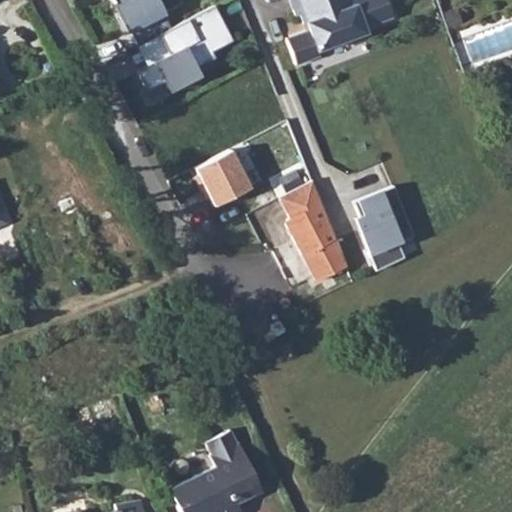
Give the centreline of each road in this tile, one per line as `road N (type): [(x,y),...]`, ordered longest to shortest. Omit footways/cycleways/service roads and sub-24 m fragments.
road 1 (residential): [(41,0),(222,304)]
road 2 (unknown): [(191,257),(0,342)]
road 3 (residential): [(297,126),(251,0)]
